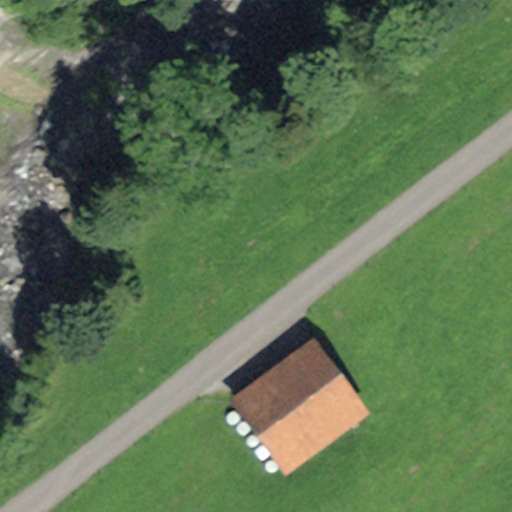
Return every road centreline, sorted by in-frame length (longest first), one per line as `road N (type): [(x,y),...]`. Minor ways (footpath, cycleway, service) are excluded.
road 1 (residential): [(254,319),(511,122)]
road 2 (track): [(11,511),(254,319)]
